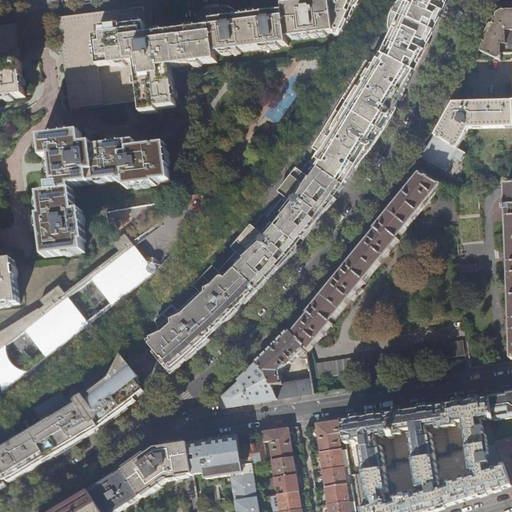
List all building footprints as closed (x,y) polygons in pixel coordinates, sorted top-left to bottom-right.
[(229,7),(227,7),(203,10),(201,11),(199,13),(198,14),(197,16),(197,19),(197,23),(168,27),(154,29),(152,6),(60,18),(63,45),(68,88),(70,110),(91,108),(127,103),(141,101),(143,115),(152,114),(158,114),(158,111),(177,108),(172,69),(216,63),(215,55),(287,46),(287,39),(334,33),(330,0),(319,0),(320,1),(312,2),(306,3),(305,0),(249,0),(252,17),(245,18),(237,19),(235,11),(235,10),(232,8),(229,7)] [(403,0),(401,6),(388,34),(386,39),(379,48),(376,54),(371,62),(369,64),(366,62),(356,78),(325,129),(313,149),(317,151),(310,164),(344,188),(360,165),(367,154),(375,141),(382,131),(393,112),(406,89),(417,66),(424,54),(430,41),(447,0),(403,0)] [(330,0),(334,33),(335,34),(339,34),(344,33),(358,0),(330,0)] [(511,10),(505,11),(495,17),(489,31),(480,51),(500,60),(500,54),(501,54),(501,45),(506,45),(506,31),(511,31),(511,10)] [(0,100),(26,97),(24,87),(23,70),(22,63),(19,63),(18,60),(18,58),(21,58),(20,48),(21,48),(18,23),(0,25),(0,100)] [(511,103),(454,104),(435,137),(466,155),(469,157),(469,172),(470,190),(479,189),(506,187),(511,186),(511,103)] [(42,239),(45,258),(84,253),(83,243),(85,243),(81,213),(75,213),(72,188),(118,182),(118,184),(126,183),(127,190),(156,186),(156,184),(171,182),(167,146),(154,148),(137,150),(136,144),(123,146),(100,148),(93,149),(93,146),(83,147),(81,134),(59,137),(41,139),(43,159),(52,158),(53,172),(55,186),(49,187),(50,194),(40,196),(42,217),(40,217),(42,239)] [(461,162),(466,155),(435,137),(422,159),(446,173),(451,165),(450,165),(454,158),(461,162)] [(220,331),(243,309),(256,297),(285,263),(316,225),(330,207),(344,188),(310,164),(308,162),(301,171),(297,168),(279,193),(281,195),(284,197),(273,209),(271,208),(268,212),(254,227),(251,225),(239,240),(231,248),(237,252),(219,272),(216,269),(214,267),(211,270),(194,286),(199,292),(182,308),(178,312),(173,306),(167,311),(156,321),(159,329),(155,332),(145,341),(146,343),(155,353),(154,353),(165,367),(167,366),(167,367),(177,368),(187,360),(193,356),(212,338),(220,331)] [(330,323),(399,240),(397,239),(441,186),(436,183),(414,172),(408,180),(401,191),(405,194),(375,230),(376,231),(370,238),(308,313),(307,312),(302,318),(295,326),(290,332),(307,349),(309,352),(331,324),(330,323)] [(470,190),(469,172),(452,172),(446,175),(442,173),(436,183),(441,186),(453,192),(456,192),(470,190)] [(511,186),(506,187),(507,208),(502,208),(502,220),(507,219),(509,264),(503,265),(504,275),(509,275),(511,322),(505,322),(505,332),(511,332),(511,360),(511,359),(511,186)] [(484,242),(479,189),(470,190),(456,192),(461,244),(484,242)] [(0,387),(11,380),(27,371),(23,371),(20,370),(17,368),(14,366),(12,363),(10,360),(9,358),(8,355),(7,353),(7,350),(7,347),(27,332),(46,357),(89,324),(69,298),(93,280),(112,305),(151,275),(152,276),(153,275),(155,275),(156,274),(157,273),(158,272),(158,271),(158,270),(158,269),(158,268),(157,267),(156,266),(155,265),(153,265),(150,265),(127,235),(114,244),(120,252),(66,294),(60,286),(41,301),(45,306),(40,310),(39,309),(0,333),(0,387)] [(0,306),(19,304),(14,262),(0,263),(0,306)] [(283,373),(307,350),(307,349),(290,332),(273,348),(257,364),(268,374),(270,376),(273,386),(277,400),(314,394),(312,380),(284,384),(283,373)] [(316,363),(318,379),(465,356),(463,341),(316,363)] [(0,488),(14,481),(55,456),(82,440),(101,429),(136,402),(135,399),(144,392),(137,382),(140,380),(125,361),(119,352),(108,360),(94,370),(81,380),(84,384),(87,388),(80,393),(77,389),(65,398),(62,393),(55,398),(44,404),(35,410),(42,422),(18,437),(10,425),(0,430),(0,488)] [(277,400),(273,386),(262,387),(260,381),(268,374),(257,364),(245,376),(238,382),(222,397),(227,408),(277,400)] [(511,393),(490,397),(494,421),(494,422),(511,418),(511,393)] [(227,408),(222,397),(218,399),(223,410),(227,408)] [(490,397),(468,401),(433,406),(386,413),(342,420),(344,433),(345,444),(355,442),(355,440),(361,439),(362,447),(359,448),(367,500),(371,500),(373,505),(361,509),(361,511),(433,511),(441,510),(483,496),(511,488),(505,465),(502,466),(502,467),(485,473),(484,465),(489,465),(488,456),(490,456),(487,436),(485,436),(485,428),(483,428),(483,421),(491,420),(491,421),(494,421),(490,397)] [(339,434),(344,433),(342,420),(316,424),(318,439),(320,454),(341,451),(339,434)] [(263,432),(265,442),(270,441),(273,461),(293,458),(291,442),(289,428),(263,432)] [(260,511),(256,481),(255,475),(253,475),(251,465),(268,463),(265,442),(263,432),(213,440),(188,444),(193,467),(194,475),(204,473),(205,479),(232,475),(232,479),(231,479),(235,504),(236,504),(237,511),(260,511)] [(511,440),(498,444),(505,465),(511,488),(511,487),(511,460),(511,461),(509,454),(511,449),(511,448),(511,440)] [(156,449),(121,474),(138,500),(154,489),(155,490),(161,486),(161,484),(167,479),(170,479),(170,481),(179,479),(179,477),(194,475),(193,467),(188,444),(171,447),(156,449)] [(341,451),(320,454),(322,464),(323,471),(344,468),(341,451)] [(295,466),(293,458),(273,461),(275,478),(296,475),(295,466)] [(349,468),(344,468),(323,471),(324,480),(326,488),(347,485),(345,473),(350,472),(350,471),(349,468)] [(101,486),(91,493),(102,511),(119,511),(138,500),(121,474),(101,486)] [(297,481),(296,475),(275,478),(278,496),(298,493),(297,481)] [(347,485),(326,488),(327,496),(328,506),(349,503),(347,485)] [(102,511),(91,493),(68,506),(58,511),(102,511)] [(300,504),(298,493),(278,496),(280,511),(286,511),(301,510),(300,504)] [(355,511),(354,502),(349,503),(328,506),(329,511),(355,511)]
